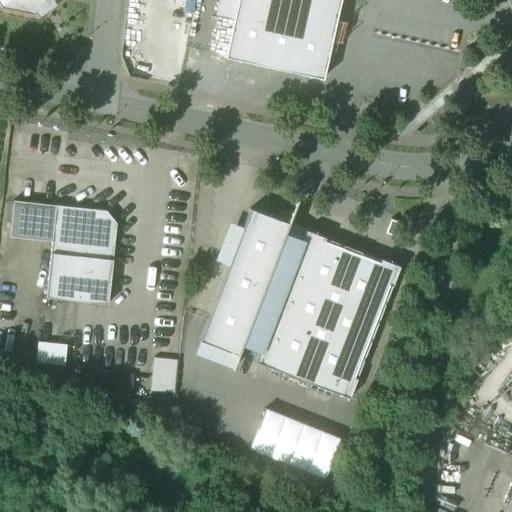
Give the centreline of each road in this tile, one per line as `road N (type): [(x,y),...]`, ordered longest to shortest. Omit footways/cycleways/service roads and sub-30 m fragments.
road 1 (unclassified): [(511,145),(415,170),(92,100)]
road 2 (track): [(427,511),(451,165)]
